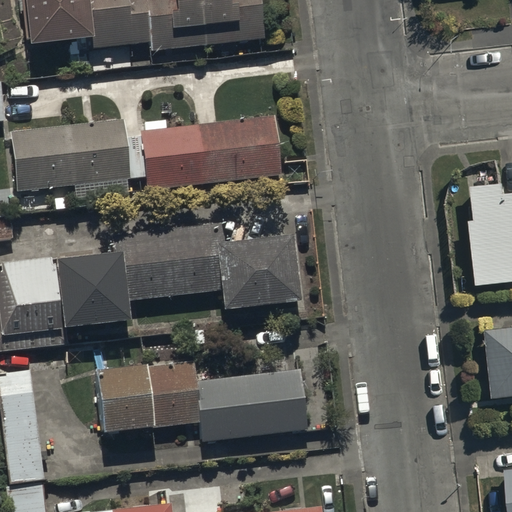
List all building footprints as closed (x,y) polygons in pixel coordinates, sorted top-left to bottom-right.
[(15,0),(20,47),(76,41),(77,54),(146,47),(140,0),(15,0)] [(140,0),(147,54),(259,42),(254,0),(140,0)] [(269,122),(137,137),(144,194),(276,180),(269,122)] [(117,124),(3,136),(10,195),(124,183),(117,124)] [(501,186),(469,189),(473,223),(468,224),(475,288),(511,284),(511,193),(502,194),(501,186)] [(214,228),(116,239),(124,305),(221,294),(216,245),(214,228)] [(288,238),(216,245),(221,294),(223,311),(296,303),(288,238)] [(117,257),(47,264),(55,331),(125,323),(117,257)] [(47,264),(0,269),(0,337),(55,331),(47,264)] [(511,328),(484,331),(491,399),(511,397),(511,328)] [(190,363),(87,374),(94,437),(196,425),(190,363)] [(6,484),(8,511),(44,511),(30,371),(0,374),(0,403),(8,484),(6,484)] [(293,374),(193,385),(199,444),(300,433),(293,374)]
